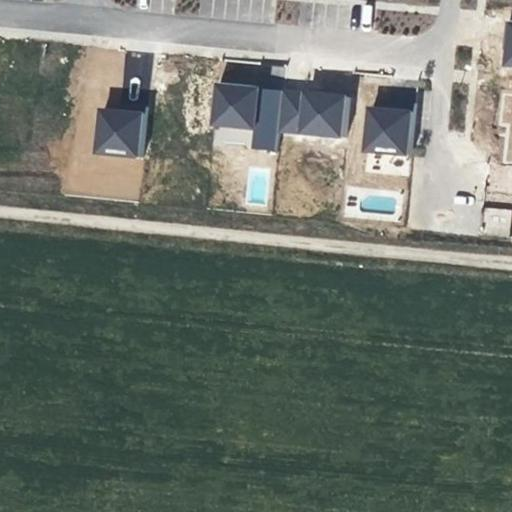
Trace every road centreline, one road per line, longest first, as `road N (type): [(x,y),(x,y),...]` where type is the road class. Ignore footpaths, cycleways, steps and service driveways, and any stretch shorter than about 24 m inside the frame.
road 1 (track): [(511,264),(0,210)]
road 2 (residential): [(444,53),(79,20)]
road 3 (residential): [(444,53),(429,208)]
